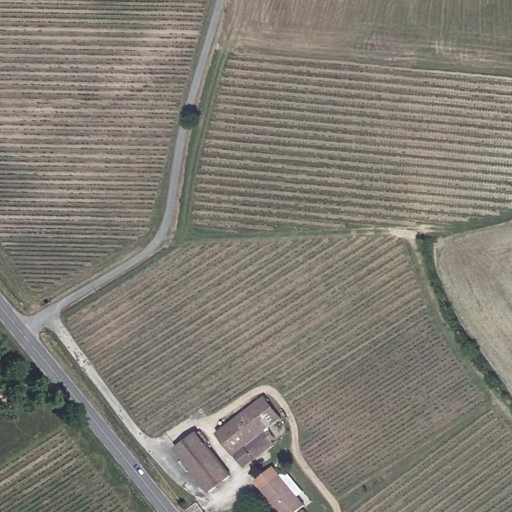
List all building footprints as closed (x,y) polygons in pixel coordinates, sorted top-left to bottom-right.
[(273,396),(284,411),(287,409),(271,384),(267,387),(273,396)] [(273,396),(267,387),(224,416),(232,427),(273,396)] [(271,420),(284,411),(273,396),(232,427),(252,455),(280,432),(271,420)] [(182,433),(196,453),(217,438),(203,418),(182,433)] [(217,438),(196,453),(217,480),(237,465),(217,438)] [(285,452),(279,457),(284,466),(291,460),(285,452)] [(284,466),(279,457),(263,469),(293,508),(315,492),(309,483),(315,478),(298,455),(291,460),(284,466)]
